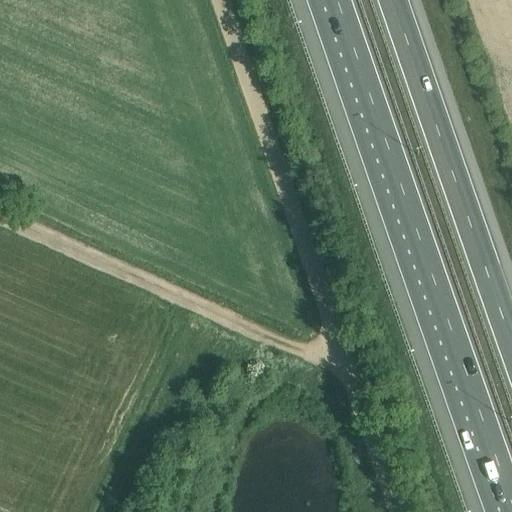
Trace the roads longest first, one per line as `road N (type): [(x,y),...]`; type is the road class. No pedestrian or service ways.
road 1 (unclassified): [(395,511),(217,0)]
road 2 (motorway): [(337,0),(511,504)]
road 3 (track): [(0,210),(324,362),(342,359)]
road 4 (motorway): [(511,350),(392,0)]
